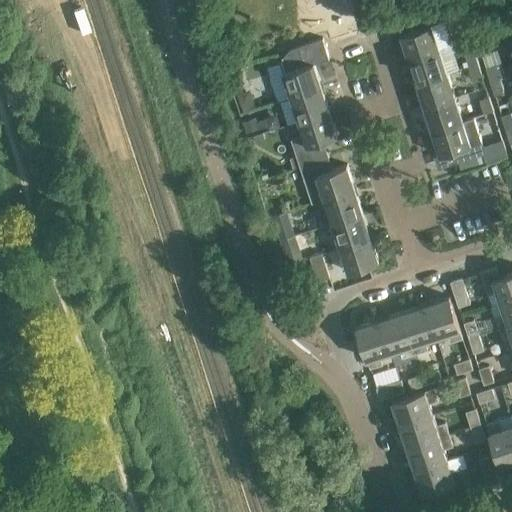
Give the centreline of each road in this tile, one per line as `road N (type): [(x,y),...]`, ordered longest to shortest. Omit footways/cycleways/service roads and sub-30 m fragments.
road 1 (residential): [(388,511),(338,378),(333,306),(412,270)]
road 2 (residential): [(412,270),(361,115),(396,104),(373,34)]
